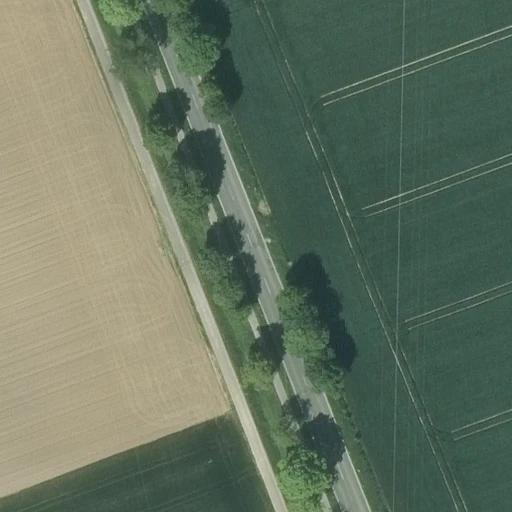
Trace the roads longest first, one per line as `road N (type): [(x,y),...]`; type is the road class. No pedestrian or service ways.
road 1 (secondary): [(354,511),(154,0)]
road 2 (track): [(280,511),(81,0)]
